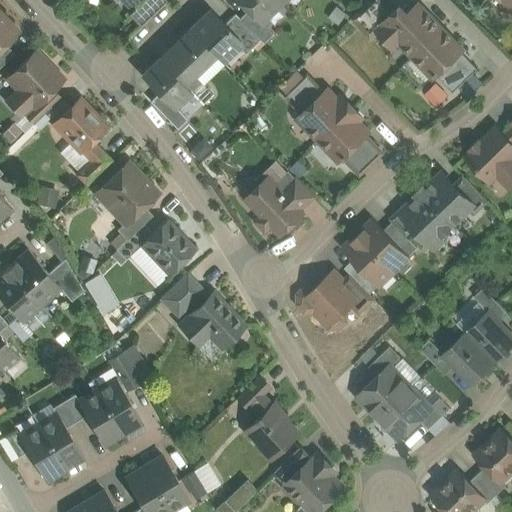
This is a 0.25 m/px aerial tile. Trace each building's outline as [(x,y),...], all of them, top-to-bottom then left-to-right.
[(166,0),(143,0),(130,14),(141,25),(166,0)] [(283,3),(280,0),(238,0),(248,10),(261,23),(262,22),(283,3)] [(383,0),(370,0),(351,18),(370,38),(377,31),(376,29),(394,11),(383,0)] [(511,0),(503,0),(511,8),(511,10),(511,11),(511,0)] [(403,9),(400,6),(394,11),(376,29),(377,31),(393,48),(399,42),(412,57),(443,28),(419,3),(412,10),(407,5),(403,9)] [(224,24),(211,9),(190,29),(214,53),(221,60),(237,45),(241,41),(224,24)] [(262,22),(261,23),(248,10),(239,18),(260,39),(263,42),(272,33),(262,22)] [(18,31),(0,12),(0,47),(5,43),(18,31)] [(239,18),(235,14),(224,24),(241,41),(237,45),(245,54),(260,39),(239,18)] [(443,28),(412,57),(433,78),(437,75),(461,51),(463,49),(443,28)] [(214,53),(190,29),(169,49),(185,66),(176,75),(183,83),(192,74),(214,53)] [(5,43),(0,47),(0,67),(14,53),(5,43)] [(185,66),(169,49),(160,58),(176,75),(185,66)] [(63,79),(36,50),(7,78),(18,89),(7,100),(20,115),(23,112),(22,111),(31,102),(34,106),(52,90),(63,79)] [(461,51),(437,75),(453,92),(477,68),(461,51)] [(176,75),(160,58),(142,75),(159,92),(173,107),(174,106),(187,119),(203,103),(190,90),(183,83),(176,75)] [(290,90),(284,96),(301,114),(325,92),(307,73),(302,78),(290,90)] [(199,81),(192,74),(183,83),(190,90),(199,81)] [(298,74),(286,85),(290,90),(302,78),(298,74)] [(301,114),(297,118),(318,139),(352,106),(347,101),(343,105),(328,89),(301,114)] [(52,90),(34,106),(31,102),(22,111),(23,112),(34,123),(60,98),(52,90)] [(173,107),(159,92),(150,101),(177,128),(187,119),(174,106),(173,107)] [(106,126),(79,98),(54,123),(84,154),(96,143),(92,139),(106,126)] [(422,111),(426,103),(413,98),(406,117),(419,122),(423,112),(422,111)] [(352,106),(318,139),(338,160),(342,156),(365,134),(368,131),(353,115),(357,111),(352,106)] [(511,142),(497,126),(481,142),(479,140),(470,148),(472,151),(466,156),(490,181),(497,174),(510,188),(511,185),(511,142)] [(365,134),(342,156),(360,174),(383,152),(365,134)] [(195,158),(208,144),(199,136),(187,150),(195,158)] [(96,143),(84,154),(90,160),(76,174),(86,184),(112,159),(96,143)] [(128,161),(95,193),(124,223),(125,224),(143,206),(158,192),(128,161)] [(314,196),(289,170),(276,182),(301,208),(314,196)] [(442,173),(427,188),(424,185),(415,194),(418,197),(410,204),(407,201),(390,218),(406,235),(416,226),(435,246),(471,211),(474,214),(487,201),(463,175),(453,184),(442,173)] [(276,182),(269,176),(255,190),(260,196),(251,204),(262,215),(256,221),(266,231),(271,225),(280,234),(304,212),(276,182)] [(0,194),(0,219),(13,209),(0,194)] [(143,206),(125,224),(124,223),(117,230),(126,240),(127,240),(143,224),(153,215),(143,206)] [(195,248),(167,218),(152,233),(140,244),(140,245),(168,274),(195,248)] [(400,247),(374,219),(358,234),(394,270),(418,247),(409,238),(400,247)] [(126,240),(116,249),(126,259),(140,245),(140,244),(152,233),(143,224),(127,240),(126,240)] [(394,270),(358,234),(343,248),(370,276),(361,284),(370,293),(394,270)] [(48,272),(28,248),(8,265),(41,305),(61,289),(61,288),(48,272)] [(65,258),(48,272),(61,288),(61,289),(71,300),(83,289),(65,258)] [(41,305),(8,265),(0,271),(0,296),(22,322),(41,305)] [(333,272),(315,289),(306,289),(300,295),(300,303),(306,310),(314,310),(324,320),(324,319),(329,325),(337,325),(343,319),(344,311),(350,305),(342,297),(349,290),(333,272)] [(187,273),(161,298),(177,315),(203,290),(187,273)] [(361,284),(358,282),(349,290),(342,297),(350,305),(359,314),(375,299),(370,293),(361,284)] [(508,313),(483,287),(474,296),(487,310),(488,309),(500,321),(508,313)] [(243,324),(224,304),(221,307),(210,295),(180,323),(198,343),(208,333),(221,345),(228,346),(233,341),(233,334),(243,324)] [(511,334),(500,321),(488,309),(487,310),(465,331),(494,362),(511,345),(511,334)] [(494,362),(465,331),(443,352),(442,353),(453,366),(472,384),(494,362)] [(0,341),(0,372),(19,356),(4,338),(0,341)] [(443,352),(429,339),(420,348),(445,374),(453,366),(442,353),(443,352)] [(390,346),(369,366),(378,376),(390,364),(391,365),(400,356),(390,346)] [(140,382),(122,351),(109,359),(128,390),(140,382)] [(391,365),(390,364),(378,376),(357,396),(378,417),(410,386),(391,365)] [(258,376),(237,397),(247,408),(262,394),(269,387),(260,377),(259,378),(258,376)] [(141,421),(115,377),(96,389),(123,433),(141,421)] [(410,386),(378,417),(399,439),(419,419),(431,407),(431,406),(410,386)] [(123,433),(96,389),(78,400),(77,400),(86,415),(103,444),(123,433)] [(86,415),(77,400),(78,400),(74,394),(63,401),(76,421),(86,415)] [(272,405),(262,394),(248,407),(259,417),(246,430),(272,457),(298,432),(283,416),(284,415),(274,403),(272,405)] [(440,397),(431,406),(431,407),(419,419),(429,428),(450,407),(440,397)] [(76,421),(63,401),(52,407),(56,413),(57,413),(66,427),(76,421)] [(66,427),(57,413),(56,413),(38,424),(64,468),(83,457),(66,427)] [(20,435),(19,435),(28,450),(45,479),(64,468),(38,424),(20,435)] [(28,450),(19,435),(20,435),(16,429),(5,436),(17,457),(28,450)] [(511,439),(501,429),(475,454),(486,465),(501,481),(502,480),(511,470),(511,439)] [(300,446),(275,471),(286,483),(312,458),(300,446)] [(286,483),(284,485),(294,494),(293,497),(302,506),(305,505),(311,511),(316,511),(317,511),(316,511),(322,511),(328,507),(328,503),(327,502),(342,487),(331,475),(335,470),(319,454),(315,458),(313,457),(312,458),(286,483)] [(189,499),(163,455),(144,467),(170,510),(189,499)] [(502,480),(501,481),(486,465),(477,474),(497,494),(506,485),(502,480)] [(167,511),(170,510),(144,467),(125,478),(142,507),(145,511),(167,511)] [(457,470),(432,494),(449,511),(473,511),(474,511),(472,510),(484,499),(485,498),(469,482),(457,470)] [(206,491),(193,471),(182,478),(194,498),(206,491)] [(497,494),(477,474),(469,482),(485,498),(484,499),(488,502),(497,494)] [(248,479),(226,500),(235,510),(257,489),(248,479)] [(117,511),(104,490),(85,501),(91,511),(117,511)] [(91,511),(85,501),(67,511),(91,511)]
